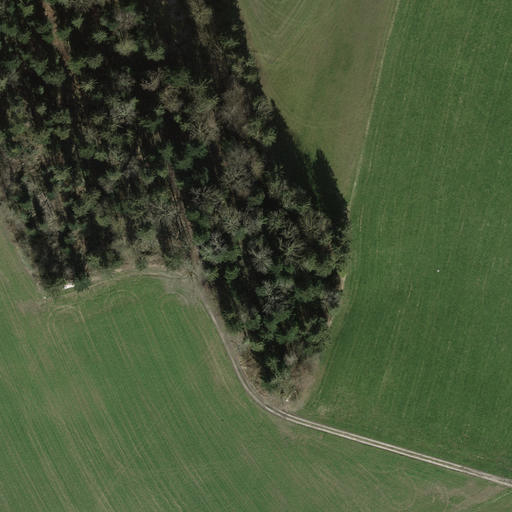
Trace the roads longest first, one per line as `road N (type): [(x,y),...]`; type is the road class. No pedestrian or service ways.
road 1 (track): [(204,294),(242,390),(274,417),(511,487)]
road 2 (track): [(0,70),(31,95),(123,123),(176,176),(190,200),(204,294)]
road 3 (track): [(176,176),(173,11)]
road 4 (track): [(204,294),(166,272),(51,295)]
